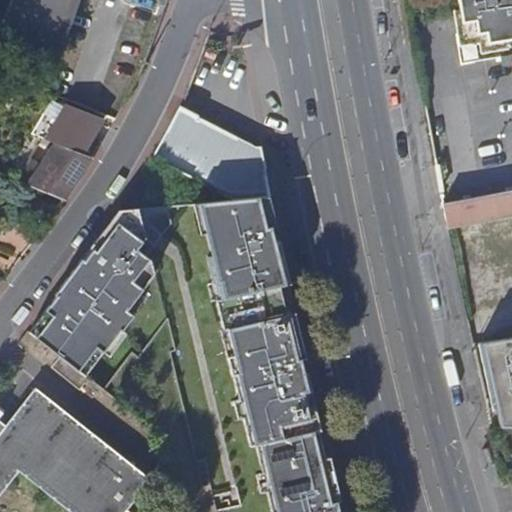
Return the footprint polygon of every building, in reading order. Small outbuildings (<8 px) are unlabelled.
[(9,0),(0,25),(0,33),(54,53),(73,0),(9,0)] [(511,0),(458,0),(460,11),(454,12),(458,37),(505,28),(507,39),(511,38),(511,0)] [(56,143),(26,186),(62,201),(91,158),(82,154),(101,120),(64,106),(45,139),(56,143)] [(198,118),(180,108),(166,134),(151,159),(231,201),(269,197),(268,190),(265,191),(263,179),(266,177),(262,156),(254,151),(251,147),(199,121),(198,118)] [(511,188),(445,203),(448,220),(449,227),(511,213),(511,188)] [(129,191),(48,310),(54,314),(37,339),(89,374),(162,266),(137,249),(162,213),(129,191)] [(0,218),(0,232),(28,245),(37,234),(0,218)] [(0,257),(14,264),(28,245),(0,232),(0,257)] [(0,261),(0,281),(12,266),(0,261)] [(511,335),(479,341),(495,409),(499,409),(503,425),(511,425),(511,335)] [(77,390),(85,379),(58,359),(51,369),(77,390)] [(0,511),(128,511),(126,510),(148,481),(34,389),(8,422),(0,432),(0,511)] [(0,432),(8,422),(0,416),(0,432)]
